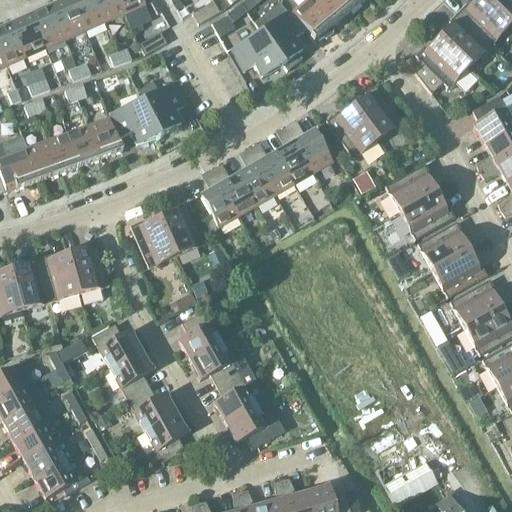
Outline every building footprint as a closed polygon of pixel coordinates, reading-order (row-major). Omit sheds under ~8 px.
[(104,25),(93,0),(73,0),(70,1),(85,34),(104,25)] [(124,17),(116,0),(93,0),(104,25),(124,17)] [(116,0),(124,17),(145,7),(144,6),(141,0),(116,0)] [(332,28),(309,0),(292,15),(292,16),(293,15),(311,37),(310,39),(314,43),(332,28)] [(309,0),(332,28),(349,14),(336,0),(309,0)] [(336,0),(349,14),(365,0),(336,0)] [(457,16),(490,48),(511,27),(484,0),(479,0),(470,9),(466,7),(457,16)] [(511,0),(484,0),(511,27),(511,25),(511,0)] [(85,34),(70,1),(50,10),(65,43),(85,34)] [(213,4),(192,17),(198,28),(220,15),(213,4)] [(240,6),(231,14),(236,21),(246,13),(240,6)] [(65,43),(50,10),(31,19),(45,52),(65,43)] [(261,36),(283,69),(302,53),(293,43),(303,35),(286,14),(261,36)] [(440,40),(469,69),(490,48),(457,16),(449,25),(451,29),(440,40)] [(45,52),(31,19),(11,28),(25,60),(45,52)] [(25,60),(11,28),(0,32),(0,56),(6,69),(25,60)] [(144,59),(156,52),(166,46),(160,35),(138,48),(144,59)] [(261,81),(283,69),(261,36),(231,52),(243,75),(255,69),(261,81)] [(414,76),(431,98),(442,86),(447,91),(469,69),(440,40),(428,52),(424,49),(415,59),(423,67),(414,76)] [(118,55),(122,67),(131,64),(127,52),(118,55)] [(122,67),(118,55),(109,58),(113,70),(122,67)] [(77,70),(81,82),(90,78),(86,67),(77,70)] [(81,82),(77,70),(68,73),(72,85),(81,82)] [(36,85),(40,96),(49,93),(45,81),(36,85)] [(40,96),(36,85),(27,88),(31,100),(40,96)] [(73,91),(77,102),(86,99),(82,87),(73,91)] [(142,104),(159,140),(180,127),(173,116),(184,109),(170,87),(142,104)] [(353,110),(378,143),(402,125),(375,88),(364,96),(367,100),(353,110)] [(77,102),(73,91),(64,94),(68,106),(77,102)] [(16,92),(7,95),(11,107),(20,104),(16,92)] [(485,148),(511,133),(511,123),(499,99),(476,112),(483,124),(473,130),(473,131),(477,135),(477,134),(485,148)] [(33,105),(37,117),(46,114),(42,102),(33,105)] [(159,140),(142,104),(110,116),(119,140),(132,136),(136,149),(159,140)] [(37,117),(33,105),(24,109),(28,120),(37,117)] [(378,143),(353,110),(340,120),(337,117),(326,125),(353,161),(378,143)] [(87,128),(99,162),(122,154),(120,148),(118,149),(108,122),(108,121),(87,128)] [(294,124),(285,130),(313,177),(332,165),(331,164),(314,135),(303,141),(294,125),(295,125),(294,124)] [(67,136),(79,170),(99,162),(87,128),(67,136)] [(286,151),(276,157),(294,187),(313,177),(285,130),(277,135),(277,136),(278,135),(286,151)] [(511,133),(485,148),(493,162),(488,164),(486,162),(476,169),(479,177),(511,158),(511,133)] [(46,143),(59,177),(79,170),(67,136),(46,143)] [(0,170),(0,179),(6,196),(15,192),(16,193),(38,185),(26,151),(22,139),(0,147),(0,149),(4,161),(6,160),(9,168),(0,170)] [(46,143),(26,151),(38,185),(59,177),(46,143)] [(424,149),(423,155),(427,161),(436,155),(430,145),(424,149)] [(257,147),(248,152),(275,198),(294,187),(276,157),(266,162),(257,148),(258,147),(257,147)] [(249,172),(238,178),(256,209),(275,198),(248,152),(240,157),(240,158),(240,157),(249,172)] [(511,158),(479,177),(483,183),(495,178),(494,175),(498,172),(506,186),(511,182),(511,158)] [(385,190),(400,217),(435,197),(425,179),(429,176),(425,167),(385,190)] [(220,168),(210,173),(238,220),(256,209),(238,178),(228,184),(220,169),(220,168)] [(218,231),(238,220),(210,173),(201,177),(202,178),(212,194),(201,200),(218,230),(218,231)] [(366,176),(353,183),(361,196),(373,189),(366,176)] [(511,207),(511,182),(506,186),(511,196),(511,200),(509,202),(507,199),(497,207),(500,214),(511,207)] [(441,208),(435,197),(400,217),(415,243),(454,221),(446,206),(441,208)] [(175,215),(160,222),(176,259),(204,247),(186,205),(174,211),(175,215)] [(511,207),(500,214),(505,220),(511,217),(511,207)] [(148,272),(176,259),(160,222),(145,228),(142,224),(130,230),(148,272)] [(417,247),(432,274),(468,255),(460,240),(463,237),(457,225),(417,247)] [(276,232),(271,234),(275,241),(280,239),(276,232)] [(84,254),(68,258),(79,297),(109,289),(97,245),(84,249),(84,254)] [(476,269),(468,255),(432,274),(447,301),(487,279),(480,267),(476,269)] [(397,257),(387,263),(391,270),(401,264),(397,257)] [(50,258),(38,261),(50,305),(79,297),(68,258),(52,262),(50,258)] [(21,313),(50,305),(38,261),(26,265),(26,269),(10,274),(21,313)] [(0,319),(21,313),(10,274),(0,276),(0,319)] [(449,305),(464,332),(500,312),(492,298),(496,295),(489,283),(449,305)] [(202,284),(191,289),(197,301),(207,296),(202,284)] [(185,300),(189,308),(195,305),(191,298),(185,300)] [(511,325),(508,327),(500,312),(464,332),(479,359),(511,340),(511,325)] [(190,363),(221,346),(204,315),(181,327),(188,339),(178,345),(182,350),(190,363)] [(92,341),(109,372),(140,355),(133,341),(133,340),(131,334),(121,340),(114,328),(92,341)] [(59,337),(46,341),(48,350),(61,346),(59,337)] [(379,391),(401,379),(379,338),(356,351),(377,388),(379,391)] [(216,390),(249,372),(232,340),(221,346),(190,363),(198,377),(197,378),(199,384),(209,378),(216,390)] [(511,346),(481,363),(496,390),(511,381),(511,346)] [(355,401),(377,388),(356,351),(354,348),(332,361),(355,401)] [(55,372),(62,368),(55,354),(48,358),(55,372)] [(148,368),(140,355),(109,372),(127,403),(149,391),(143,379),(153,373),(149,368),(148,368)] [(472,360),(464,364),(466,369),(474,365),(472,360)] [(0,402),(32,385),(21,365),(0,377),(0,402)] [(62,368),(55,372),(63,386),(70,382),(62,368)] [(225,426),(267,403),(249,372),(216,390),(223,402),(213,408),(217,413),(217,412),(225,426)] [(511,381),(496,390),(511,417),(511,416),(511,381)] [(0,421),(3,426),(42,403),(32,385),(0,402),(0,421)] [(156,403),(149,391),(127,403),(144,435),(176,417),(168,403),(166,397),(156,403)] [(71,412),(78,409),(70,395),(63,398),(71,412)] [(12,446),(44,427),(53,422),(42,403),(3,426),(10,440),(12,446)] [(251,453),(278,438),(284,434),(267,403),(225,426),(233,440),(232,441),(234,447),(244,441),(251,453)] [(78,409),(71,412),(79,426),(86,422),(78,409)] [(106,417),(95,423),(101,433),(112,427),(106,417)] [(183,431),(176,417),(144,435),(162,466),(185,454),(178,442),(188,436),(184,431),(183,431)] [(55,446),(44,427),(12,446),(15,450),(16,450),(24,464),(55,446)] [(92,450),(99,446),(91,432),(84,436),(92,450)] [(33,483),(65,465),(74,460),(64,441),(55,446),(24,464),(31,478),(33,483)] [(99,446),(92,450),(100,464),(107,460),(99,446)] [(45,502),(63,492),(66,497),(88,485),(74,460),(65,465),(33,483),(36,488),(37,487),(45,502)] [(425,465),(383,489),(396,510),(438,486),(425,465)] [(289,482),(281,483),(288,511),(311,511),(307,496),(292,500),(291,495),(294,494),(289,482)] [(281,503),(265,507),(266,511),(288,511),(281,483),(274,486),(275,499),(279,498),(281,503)] [(348,511),(344,495),(331,499),(328,488),(327,488),(322,491),(307,496),(311,511),(348,511)] [(247,493),(239,494),(244,511),(266,511),(265,507),(250,511),(249,507),(252,505),(247,493)] [(357,511),(352,493),(344,495),(348,511),(357,511)] [(238,511),(244,511),(239,494),(232,498),(234,510),(237,510),(238,511)] [(442,511),(456,511),(448,499),(438,505),(442,511)]
